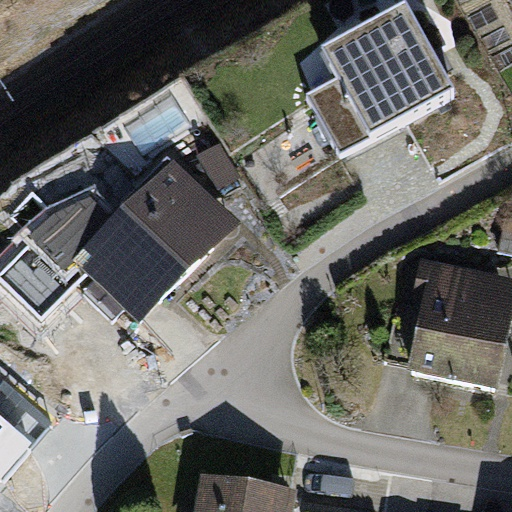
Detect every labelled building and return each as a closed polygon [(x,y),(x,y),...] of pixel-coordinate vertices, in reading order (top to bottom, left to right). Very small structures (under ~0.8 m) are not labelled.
[(336,87),(307,103),(340,165),(454,103),(406,15),(322,61),(336,87)] [(221,149),(199,163),(219,196),(242,182),(221,149)] [(85,259),(73,271),(139,336),(241,234),(168,162),(129,201),(100,172),(49,223),(85,259)] [(511,223),(508,223),(501,259),(511,261),(511,223)] [(511,332),(511,285),(422,266),(413,309),(424,312),(408,382),(497,401),(511,332)] [(293,511),(295,503),(202,488),(198,511),(293,511)]
